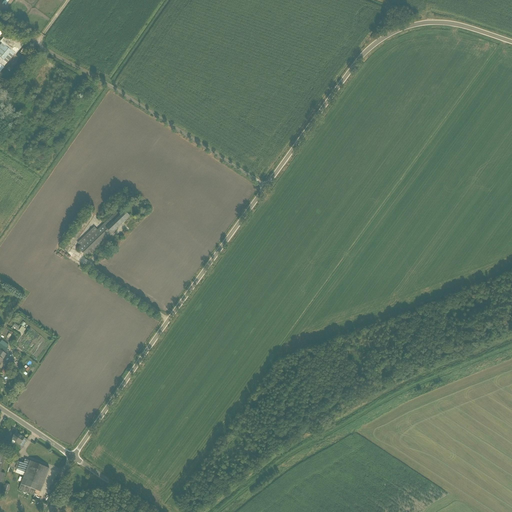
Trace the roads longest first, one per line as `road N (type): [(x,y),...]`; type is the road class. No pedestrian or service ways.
road 1 (track): [(217,511),(298,448),(414,385),(511,346)]
road 2 (unclassified): [(72,457),(267,186)]
road 3 (unclassified): [(267,186),(385,36),(431,23),(511,43)]
road 4 (unclassified): [(267,186),(0,22)]
